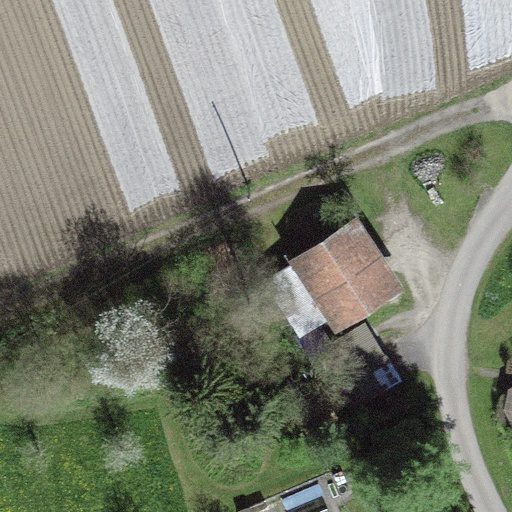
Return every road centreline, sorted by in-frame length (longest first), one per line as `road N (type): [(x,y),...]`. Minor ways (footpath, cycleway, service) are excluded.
road 1 (track): [(0,317),(511,100)]
road 2 (unclassified): [(509,511),(455,380),(463,249),(511,169)]
